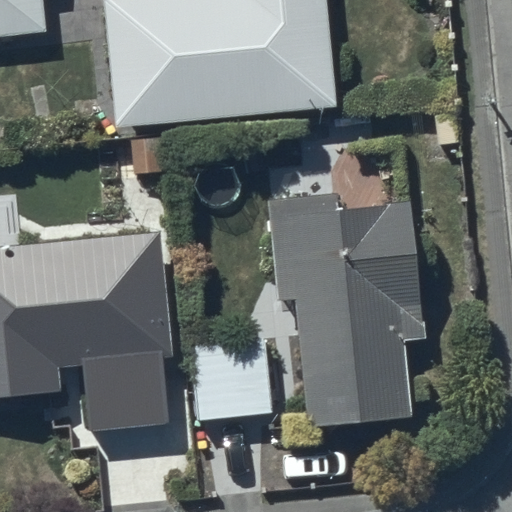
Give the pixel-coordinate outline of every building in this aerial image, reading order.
[(0,0),(0,39),(40,38),(39,34),(45,34),(43,0),(0,0)] [(103,0),(98,0),(108,129),(332,111),(322,0),(103,0)] [(425,343),(401,141),(352,147),(351,140),(295,147),(298,177),(266,180),(269,204),(264,204),(275,302),(294,299),(310,432),(414,419),(405,345),(425,343)] [(101,181),(97,141),(21,149),(25,188),(101,181)] [(161,237),(0,252),(0,405),(64,399),(61,374),(84,372),(90,435),(171,427),(165,363),(174,362),(161,237)] [(264,342),(188,350),(195,424),(271,416),(264,342)]
